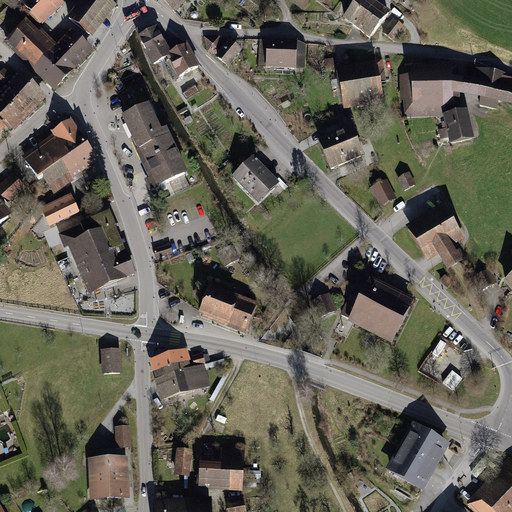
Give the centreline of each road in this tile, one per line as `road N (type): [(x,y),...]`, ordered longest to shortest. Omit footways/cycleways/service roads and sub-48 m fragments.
road 1 (tertiary): [(138,1),(185,36),(483,337),(511,382)]
road 2 (tertiary): [(144,334),(290,363),(484,435)]
road 3 (residential): [(81,101),(144,266),(144,334)]
road 4 (tertiary): [(144,334),(145,511)]
road 5 (track): [(290,363),(312,441),(347,511)]
road 6 (unknown): [(143,380),(93,451),(94,511)]
road 7 (tertiary): [(0,311),(144,334)]
road 8 (unknown): [(108,167),(46,206),(8,257)]
